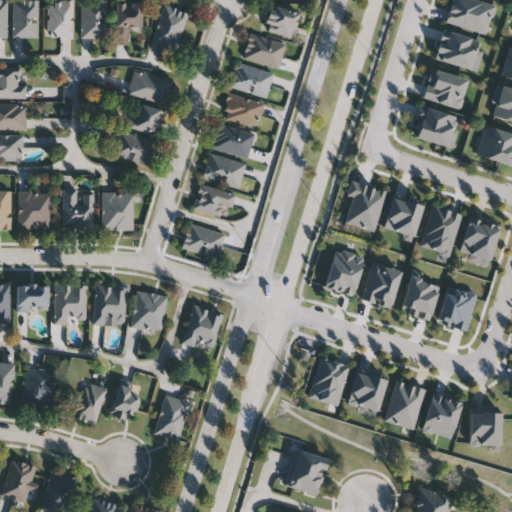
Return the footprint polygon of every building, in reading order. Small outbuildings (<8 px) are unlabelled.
[(37,0),(37,38),(12,38),(12,0),(37,0)] [(47,38),(47,0),(71,0),(71,38),(47,38)] [(104,0),(104,38),(80,38),(80,0),(104,0)] [(129,27),(129,39),(115,38),(115,2),(140,2),(140,27),(129,27)] [(299,14),(290,39),(263,29),(272,4),(299,14)] [(150,43),(163,5),(187,13),(174,51),(150,43)] [(242,59),(249,34),(285,44),(278,68),(242,59)] [(229,87),(237,63),(272,74),(265,98),(229,87)] [(24,99),(0,99),(0,68),(24,68),(24,99)] [(171,80),(165,104),(127,95),(133,70),(171,80)] [(262,104),(255,128),(221,118),(228,93),(262,104)] [(155,136),(128,128),(136,103),(162,110),(155,136)] [(25,130),(0,130),(0,104),(25,104),(25,130)] [(211,148),(218,124),(253,134),(246,158),(211,148)] [(111,156),(119,131),(155,142),(148,167),(111,156)] [(0,162),(0,136),(21,136),(21,162),(0,162)] [(244,163),(238,188),(201,179),(208,154),(244,163)] [(227,219),(191,209),(199,184),(234,195),(227,219)] [(78,190),(78,194),(92,194),(92,228),(61,228),(61,190),(78,190)] [(0,191),(10,191),(10,230),(0,230),(0,191)] [(49,193),(49,230),(17,230),(17,193),(49,193)] [(132,230),(101,230),(101,193),(132,193),(132,230)] [(216,259),(180,249),(188,224),(224,234),(216,259)] [(0,284),(8,284),(8,325),(0,325),(0,284)] [(53,323),(53,284),(85,284),(85,323),(53,323)] [(15,286),(47,286),(47,313),(15,313),(15,286)] [(126,288),(123,326),(92,324),(95,286),(126,288)] [(129,328),(135,292),(166,296),(160,332),(129,328)] [(192,306),(222,316),(213,341),(196,335),(192,348),(180,344),(192,306)] [(8,405),(0,404),(0,363),(13,365),(8,405)] [(56,375),(47,411),(19,404),(28,368),(56,375)] [(105,390),(93,426),(73,419),(85,383),(105,390)] [(141,394),(132,420),(110,411),(120,386),(141,394)] [(187,403),(177,441),(153,434),(163,396),(187,403)] [(292,467),(298,449),(327,458),(321,476),(292,467)] [(36,468),(25,503),(0,496),(11,460),(36,468)] [(287,485),(292,467),(321,476),(316,495),(287,485)] [(57,511),(40,507),(50,472),(75,479),(65,511),(57,511)] [(451,495),(446,511),(438,511),(414,506),(419,487),(451,495)] [(86,511),(90,498),(115,504),(113,511),(86,511)] [(153,511),(127,511),(130,502),(154,509),(153,511)]
